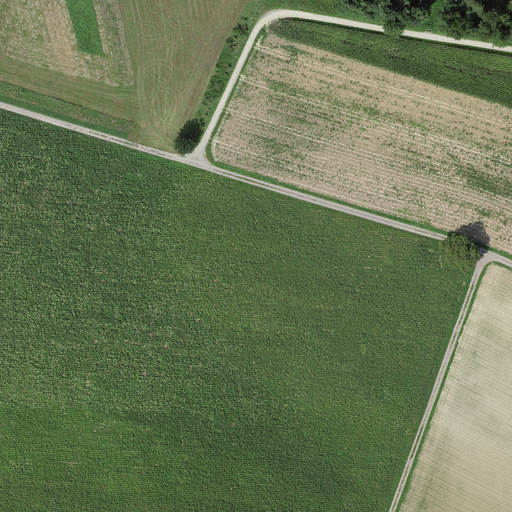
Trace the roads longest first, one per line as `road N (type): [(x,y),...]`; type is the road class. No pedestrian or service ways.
road 1 (track): [(511,50),(297,12),(272,15),(259,26),(193,162),(0,105)]
road 2 (track): [(511,268),(193,162)]
road 3 (track): [(392,511),(483,254)]
